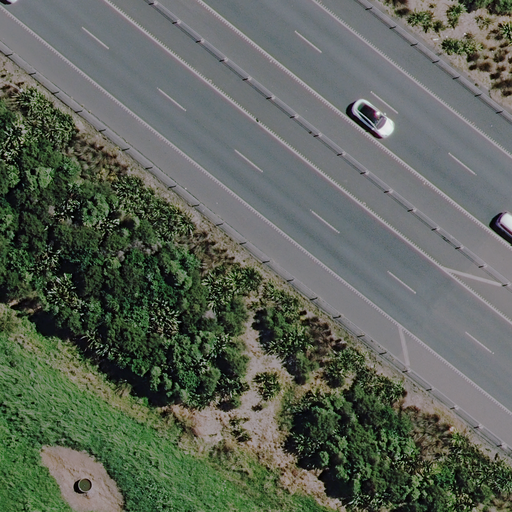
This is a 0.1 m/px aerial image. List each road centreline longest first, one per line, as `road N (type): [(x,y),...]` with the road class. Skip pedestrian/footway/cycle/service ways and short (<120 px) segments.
road 1 (motorway): [(511,355),(77,0)]
road 2 (motorway): [(311,0),(511,167)]
